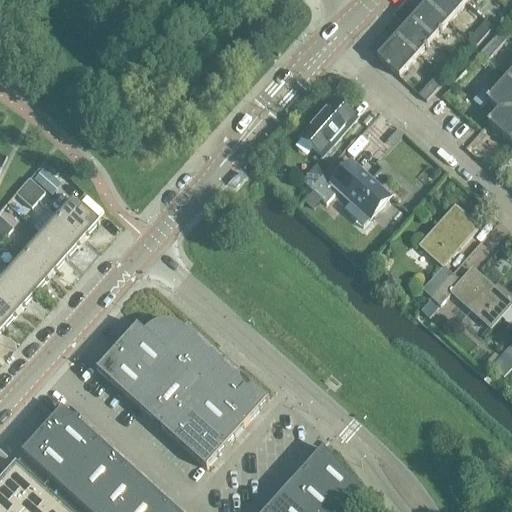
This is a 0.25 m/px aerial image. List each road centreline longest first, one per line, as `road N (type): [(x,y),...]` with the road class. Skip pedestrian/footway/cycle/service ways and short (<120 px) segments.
road 1 (unclassified): [(367,449),(145,250)]
road 2 (residential): [(330,42),(511,210)]
road 3 (tertiary): [(0,411),(145,250)]
road 4 (tertiary): [(330,42),(254,112),(219,166)]
road 5 (tertiary): [(219,166),(330,42)]
